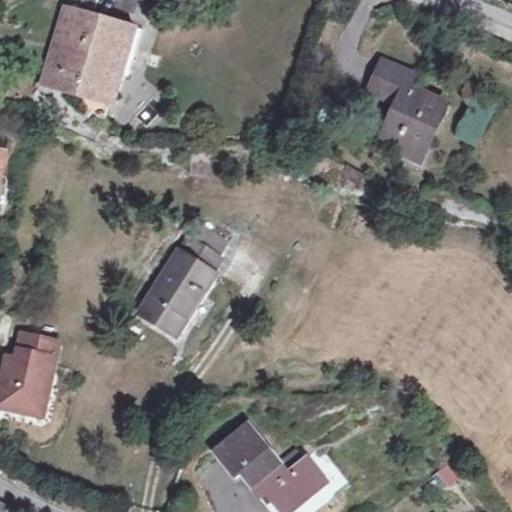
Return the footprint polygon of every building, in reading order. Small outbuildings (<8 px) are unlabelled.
[(63,56),(56,53),(47,84),(69,91),(72,82),(115,95),(121,73),(134,27),(135,25),(70,6),(61,36),(69,38),(63,56)] [(143,30),(134,27),(121,73),(129,76),(143,30)] [(61,36),(56,53),(63,56),(69,38),(61,36)] [(405,151),(423,159),(449,103),(411,86),(417,75),(387,61),(374,91),(401,104),(385,142),(405,151)] [(107,122),(115,95),(72,82),(69,91),(64,108),(107,122)] [(475,151),(493,124),(474,111),(456,139),(475,151)] [(420,165),(423,159),(405,151),(402,157),(420,165)] [(311,166),(294,164),(292,178),(309,180),(311,166)] [(364,187),(368,176),(356,171),(352,181),(364,187)] [(189,240),(219,258),(227,245),(196,227),(189,240)] [(189,240),(143,314),(179,336),(225,261),(219,258),(189,240)] [(49,391),(60,344),(23,335),(17,360),(8,357),(0,389),(0,408),(34,416),(39,397),(49,391)] [(42,418),(49,391),(39,397),(34,416),(42,418)] [(311,459),(292,473),(252,424),(217,452),(239,478),(244,474),(264,497),(269,492),(285,511),(293,511),(331,482),(311,459)] [(453,487),(462,478),(450,464),(440,472),(453,487)]
